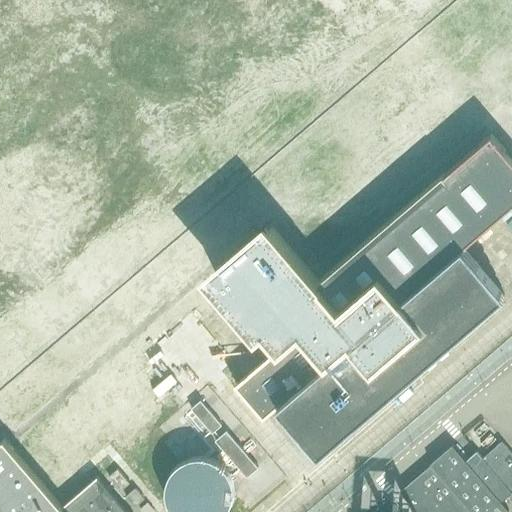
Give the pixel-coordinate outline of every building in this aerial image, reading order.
[(64,0),(104,50),(159,7),(155,3),(158,0),(209,0),(239,37),(285,0),(64,0)] [(492,22),(511,12),(511,0),(504,0),(504,7),(495,6),(480,20),(492,22)] [(267,220),(212,268),(281,348),(239,383),(266,415),(279,404),(320,452),(505,295),(463,246),(511,203),(511,155),(492,132),(323,283),(267,220)] [(313,250),(326,271),(337,264),(324,243),(313,250)] [(6,442),(0,447),(0,502),(8,511),(128,511),(98,476),(62,506),(6,442)] [(502,502),(511,493),(511,453),(503,443),(472,468),(455,446),(433,463),(434,464),(402,491),(418,511),(508,511),(509,511),(502,502)] [(236,501),(238,489),(236,478),(230,467),(222,459),(211,454),(199,453),(187,456),(177,463),(170,472),(166,483),(166,495),(170,507),(173,511),(229,511),(230,511),(236,501)]
